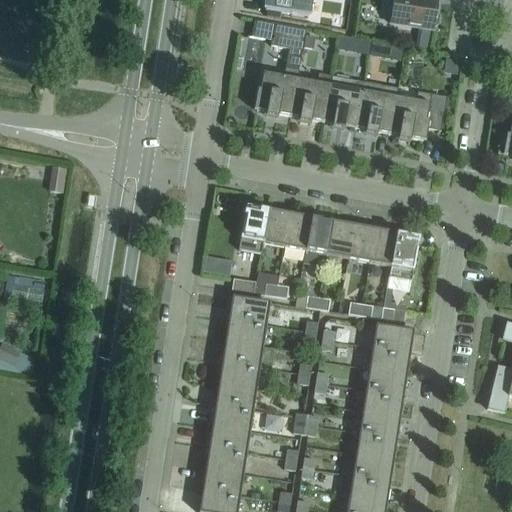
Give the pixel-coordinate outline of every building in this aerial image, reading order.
[(265,0),(264,12),(307,19),(310,0),(265,0)] [(392,0),(389,25),(433,32),(433,29),(437,26),(438,18),(435,14),(437,4),(411,0),(392,0)] [(289,118),(297,72),(305,31),(273,26),(270,47),(288,51),(283,79),(262,75),(259,92),(257,91),(253,111),(265,114),(264,118),(276,121),(277,116),(289,118)] [(305,39),(303,50),(312,52),(314,40),(305,39)] [(372,44),(370,57),(379,59),(381,46),(372,44)] [(322,124),(330,78),(318,76),(316,85),(296,81),(298,72),(297,72),(289,118),(298,120),(297,124),(310,127),(310,122),(322,124)] [(355,130),(364,84),(344,81),(344,78),(335,76),(335,79),(330,78),(322,124),(331,126),(331,130),(343,133),(343,128),(355,130)] [(388,136),(397,90),(364,84),(355,130),(365,132),(364,137),(376,139),(376,134),(388,136)] [(397,90),(388,136),(398,138),(397,143),(409,145),(409,140),(422,142),(424,130),(440,133),(446,99),(417,94),(415,103),(396,99),(397,90)] [(511,120),(511,121),(508,137),(504,136),(500,157),(511,158),(511,120)] [(494,163),(492,172),(501,173),(503,165),(494,163)] [(260,256),(262,246),(268,212),(245,208),(237,252),(260,256)] [(283,250),(289,216),(268,212),(262,246),(283,250)] [(304,254),(310,220),(289,216),(283,250),(304,254)] [(325,257),(332,224),(310,220),(304,254),(302,264),(324,267),(325,257)] [(347,261),(353,228),(332,224),(325,257),(347,261)] [(368,265),(374,231),(353,228),(347,261),(368,265)] [(389,269),(395,235),(374,231),(368,265),(389,269)] [(395,235),(389,269),(387,279),(410,283),(418,239),(395,235)] [(230,293),(253,296),(255,284),(232,281),(230,293)] [(274,300),(276,288),(265,286),(263,298),(274,300)] [(287,289),(276,288),(274,300),(285,301),(287,289)] [(317,300),(306,298),(296,297),(294,309),(316,312),(317,300)] [(231,299),(227,321),(265,327),(269,305),(231,299)] [(329,302),(317,300),(316,312),(327,314),(329,302)] [(358,319),(360,307),(349,305),(347,317),(358,319)] [(371,309),(360,307),(358,319),(369,321),(371,309)] [(393,312),(382,310),(380,322),(391,324),(393,312)] [(414,316),(404,314),(402,325),(413,327),(414,316)] [(262,348),(265,327),(227,321),(224,342),(262,348)] [(306,324),(304,334),(315,335),(317,325),(306,324)] [(511,345),(511,371),(496,368),(511,372),(511,326),(507,325),(502,343),(510,345),(511,345)] [(375,327),(371,349),(409,355),(412,333),(375,327)] [(322,332),(321,342),(332,344),(333,334),(322,332)] [(314,345),(315,335),(304,334),(303,344),(314,345)] [(259,370),(262,348),(224,342),(221,364),(259,370)] [(330,354),(332,344),(321,342),(319,352),(330,354)] [(406,376),(409,355),(371,349),(368,371),(406,376)] [(255,391),(259,370),(221,364),(218,386),(255,391)] [(299,366),(298,376),(309,378),(310,368),(299,366)] [(511,372),(496,368),(496,369),(499,369),(497,376),(494,375),(486,411),(504,415),(506,408),(505,408),(507,399),(511,399),(511,372)] [(402,398),(406,376),(368,371),(364,392),(402,398)] [(316,375),(314,385),(325,387),(327,377),(316,375)] [(307,388),(309,378),(298,376),(296,386),(307,388)] [(324,397),(325,387),(314,385),(313,395),(324,397)] [(252,413),(255,391),(218,386),(214,407),(252,413)] [(399,420),(402,398),(364,392),(361,414),(399,420)] [(249,435),(252,413),(214,407),(211,429),(249,435)] [(396,441),(399,420),(361,414),(358,435),(396,441)] [(304,427),(306,417),(295,416),(293,426),(304,427)] [(317,419),(306,417),(304,427),(315,429),(317,419)] [(303,437),(304,427),(293,426),(292,436),(303,437)] [(314,439),(315,429),(304,427),(303,437),(314,439)] [(245,456),(249,435),(211,429),(208,451),(245,456)] [(392,463),(396,441),(358,435),(354,457),(392,463)] [(242,478),(245,456),(208,451),(204,472),(242,478)] [(286,452),(284,462),(295,464),(297,454),(286,452)] [(389,485),(392,463),(354,457),(351,479),(389,485)] [(303,461),(301,471),(312,472),(314,462),(303,461)] [(294,473),(295,464),(284,462),(283,472),(294,473)] [(311,482),(312,472),(301,471),(300,480),(311,482)] [(239,500),(242,478),(204,472),(201,494),(239,500)] [(386,506),(389,485),(351,479),(348,500),(386,506)] [(236,511),(239,500),(201,494),(198,511),(236,511)] [(279,495),(278,505),(289,506),(290,496),(279,495)] [(384,511),(386,506),(348,500),(345,511),(384,511)] [(306,511),(307,505),(296,503),(294,511),(306,511)]
